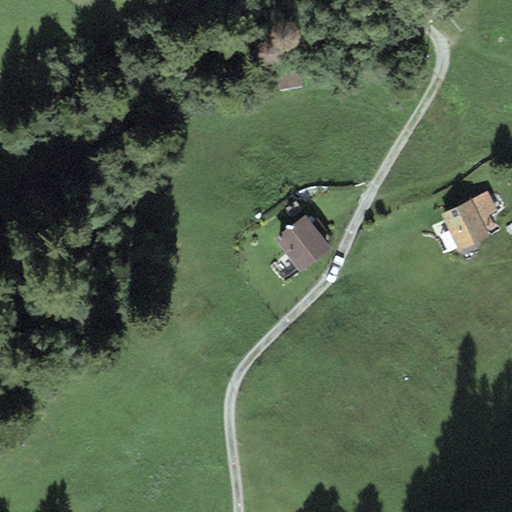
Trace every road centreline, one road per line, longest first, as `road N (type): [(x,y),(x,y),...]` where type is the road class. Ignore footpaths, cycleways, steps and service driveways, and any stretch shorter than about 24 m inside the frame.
road 1 (track): [(391,0),(439,40),(434,86),(331,272),(238,372),(228,411),(236,511)]
road 2 (track): [(79,0),(106,18),(207,0)]
